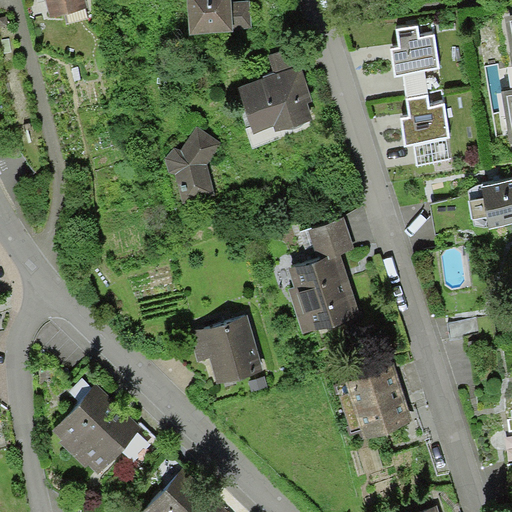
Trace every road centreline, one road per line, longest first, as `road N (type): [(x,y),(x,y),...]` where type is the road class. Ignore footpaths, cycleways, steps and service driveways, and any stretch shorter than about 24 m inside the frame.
road 1 (residential): [(309,0),(479,511)]
road 2 (residential): [(281,511),(37,273)]
road 3 (residential): [(17,0),(63,187),(37,273)]
road 4 (residential): [(37,273),(21,324),(16,402),(45,511)]
